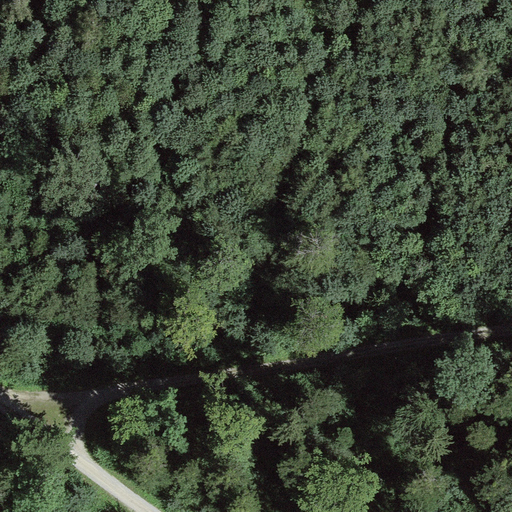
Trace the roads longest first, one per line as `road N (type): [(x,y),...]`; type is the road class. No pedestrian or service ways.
road 1 (track): [(511,334),(108,392),(69,406),(46,426)]
road 2 (track): [(0,399),(46,426),(149,511)]
